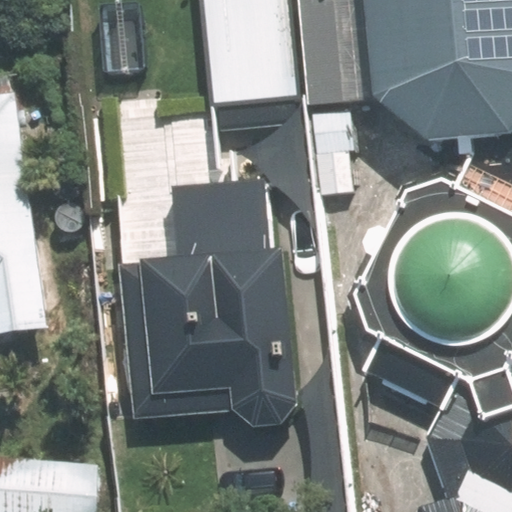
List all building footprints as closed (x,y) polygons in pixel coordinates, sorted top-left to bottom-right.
[(205,0),(217,116),(299,109),(288,0),(205,0)] [(511,511),(511,0),(298,0),(310,109),(366,102),(415,149),(478,145),(483,155),(467,187),(456,182),(417,193),(371,300),(381,332),(395,338),(375,375),(377,424),(438,444),(457,498),(428,507),(425,511),(511,511)] [(0,349),(52,346),(32,88),(0,90),(0,349)] [(280,250),(275,182),(189,188),(194,256),(132,261),(142,416),(308,404),(298,249),(280,250)] [(90,511),(93,462),(0,456),(0,511),(90,511)]
